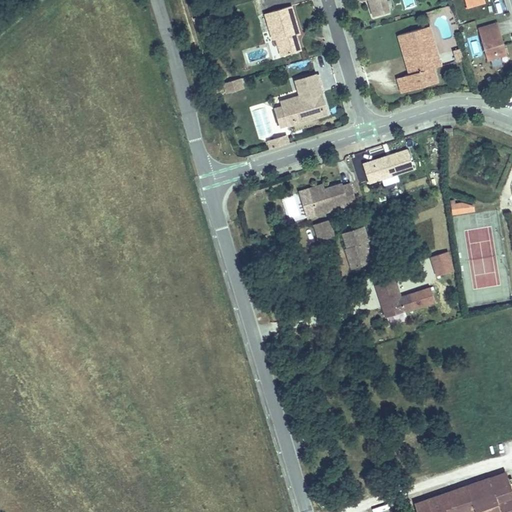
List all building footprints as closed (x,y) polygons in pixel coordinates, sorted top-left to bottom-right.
[(291,6),(265,14),(270,31),(273,30),(276,39),(281,56),(301,51),(296,35),(295,31),(298,30),(291,6)] [(479,30),(483,42),(503,37),(499,24),(479,30)] [(429,26),(422,28),(430,57),(438,55),(429,26)] [(422,28),(398,35),(405,57),(407,57),(409,62),(407,63),(410,74),(414,89),(437,82),(433,68),(441,66),(438,55),(430,57),(422,28)] [(503,37),(483,42),(489,62),(509,56),(503,37)] [(269,44),(272,60),(279,58),(276,42),(269,44)] [(316,74),(296,80),(301,96),(302,100),(283,105),(283,106),(289,125),(289,126),(328,114),(316,74)] [(410,74),(397,78),(402,92),(414,89),(410,74)] [(226,93),(244,89),(242,78),(223,82),(226,93)] [(301,96),(281,102),(283,105),(302,100),(301,96)] [(289,125),(283,106),(276,109),(281,127),(289,125)] [(279,147),(290,144),(288,135),(277,138),(279,147)] [(409,150),(365,164),(371,183),(415,169),(409,150)] [(321,193),(312,196),(317,214),(357,202),(351,183),(344,186),(343,183),(326,188),(322,190),(321,193)] [(309,189),(312,196),(321,193),(322,190),(326,188),(325,184),(309,189)] [(462,212),(460,203),(452,205),(453,213),(462,212)] [(472,206),(460,203),(462,212),(472,210),(472,206)] [(331,219),(316,223),(321,240),(336,236),(331,219)] [(352,257),(349,258),(352,269),(372,263),(366,244),(370,242),(365,227),(345,233),(349,249),(352,257)] [(438,253),(443,274),(454,271),(449,251),(438,253)] [(432,275),(440,275),(441,255),(433,255),(432,275)] [(373,286),(379,303),(382,302),(386,317),(403,312),(403,313),(411,311),(407,296),(397,298),(391,280),(373,286)] [(511,491),(505,473),(489,478),(494,511),(510,511),(511,511),(511,491)] [(494,511),(489,478),(416,504),(418,511),(494,511)]
